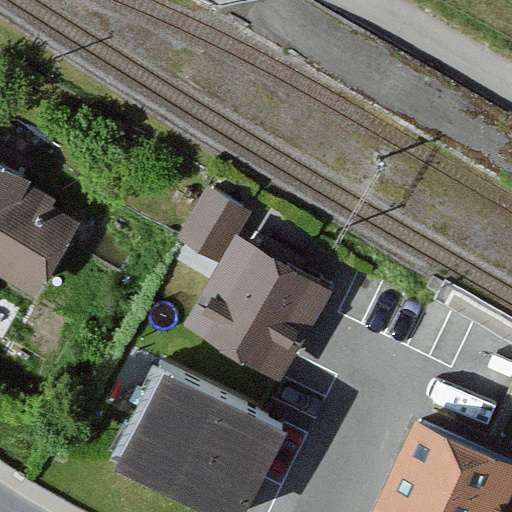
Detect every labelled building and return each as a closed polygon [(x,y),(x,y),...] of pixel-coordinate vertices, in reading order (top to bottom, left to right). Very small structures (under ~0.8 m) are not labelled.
[(77,207),(0,165),(0,277),(30,294),(77,207)] [(235,205),(196,180),(162,235),(201,260),(235,205)] [(325,287),(226,232),(173,326),(272,381),(325,287)] [(286,412),(164,349),(113,446),(235,509),(286,412)] [(495,511),(511,476),(511,461),(421,419),(377,511),(495,511)]
